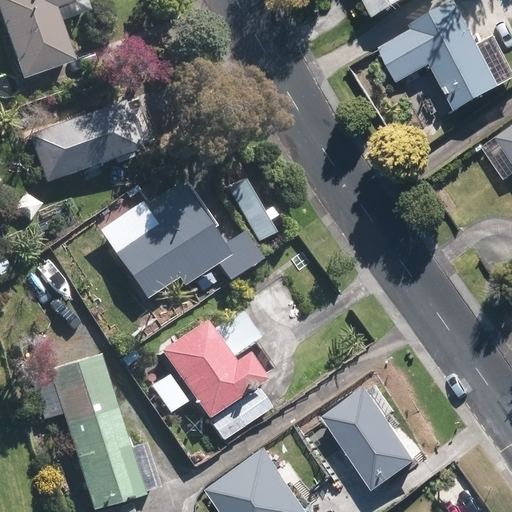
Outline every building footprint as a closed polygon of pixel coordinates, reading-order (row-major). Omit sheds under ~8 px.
[(59,0),(0,0),(0,23),(19,76),(62,60),(43,9),(60,2),(59,0)] [(400,0),(365,0),(373,14),(400,0)] [(495,88),(451,6),(413,26),(416,32),(381,51),(397,80),(430,62),(455,109),(495,88)] [(42,186),(129,153),(116,119),(29,152),(42,186)] [(511,129),(495,141),(511,164),(511,129)] [(211,256),(167,191),(141,208),(154,227),(112,255),(139,295),(170,274),(174,281),(211,256)] [(196,329),(159,354),(201,415),(252,380),(235,356),(221,366),(196,329)] [(90,359),(46,372),(87,508),(131,495),(90,359)] [(249,389),(206,418),(220,439),(263,410),(249,389)] [(331,426),(295,451),(335,511),(344,511),(375,492),(331,426)]
